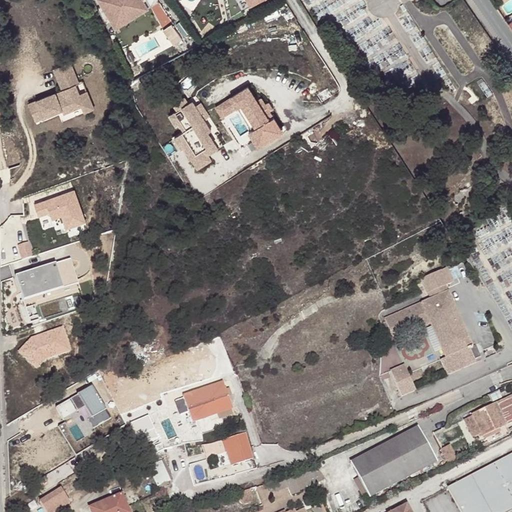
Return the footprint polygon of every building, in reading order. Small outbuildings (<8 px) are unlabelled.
[(98,0),(111,21),(130,10),(134,18),(148,10),(141,0),(98,0)] [(130,10),(111,21),(115,29),(134,18),(130,10)] [(29,105),(36,122),(63,111),(64,114),(82,107),(73,87),(79,85),(70,64),(54,70),(63,91),(29,105)] [(133,79),(130,81),(133,91),(144,87),(138,76),(133,79)] [(63,111),(36,122),(37,126),(59,116),(62,123),(94,110),(83,83),(79,85),(73,87),(82,107),(64,114),(63,111)] [(251,87),(241,93),(260,126),(257,129),(251,132),(260,147),(270,141),(267,137),(278,131),(276,127),(275,128),(271,120),(276,117),(264,98),(259,101),(251,87)] [(260,126),(241,93),(218,107),(223,117),(243,105),(257,129),(260,126)] [(177,111),(189,104),(185,97),(173,104),(177,111)] [(177,111),(170,115),(176,125),(179,124),(183,132),(191,143),(184,147),(191,158),(215,144),(208,133),(211,131),(200,114),(195,106),(192,101),(189,104),(177,111)] [(195,106),(200,114),(206,111),(201,102),(195,106)] [(276,117),(271,120),(275,128),(276,127),(278,131),(267,137),(270,141),(285,132),(276,117)] [(184,147),(191,143),(183,132),(174,137),(181,149),(184,147)] [(215,144),(191,158),(198,169),(211,160),(207,154),(217,148),(215,144)] [(74,192),(33,206),(38,220),(51,216),(54,224),(61,222),(66,235),(86,228),(74,192)] [(73,257),(14,276),(24,307),(83,288),(73,257)] [(454,278),(451,270),(424,280),(430,296),(432,295),(447,289),(454,286),(451,279),(454,278)] [(450,295),(447,289),(432,295),(434,301),(450,295)] [(434,301),(405,312),(407,315),(388,323),(395,340),(432,326),(446,361),(440,363),(447,379),(476,367),(475,364),(481,361),(476,349),(473,350),(451,294),(450,295),(434,301)] [(405,312),(386,320),(388,323),(407,315),(405,312)] [(27,337),(13,351),(34,373),(45,363),(71,355),(63,327),(27,337)] [(405,367),(400,369),(403,377),(408,375),(405,367)] [(403,377),(400,369),(390,372),(400,398),(415,392),(408,375),(403,377)] [(220,375),(222,379),(223,382),(226,393),(230,391),(240,388),(237,377),(234,374),(231,371),(220,375)] [(226,393),(223,382),(183,396),(184,399),(176,402),(181,416),(189,413),(192,423),(217,414),(231,409),(232,409),(228,397),(226,393)] [(90,387),(56,408),(65,422),(85,409),(98,430),(115,422),(90,387)] [(482,438),(504,428),(492,404),(471,415),(463,420),(471,437),(480,433),(482,438)] [(231,409),(217,417),(219,420),(233,415),(231,409)] [(154,427),(137,433),(142,446),(159,440),(154,427)] [(434,465),(415,429),(349,464),(369,500),(434,465)] [(226,447),(232,465),(253,459),(244,434),(244,432),(202,446),(205,455),(226,447)] [(446,442),(437,446),(446,465),(455,461),(446,442)] [(511,453),(447,487),(460,511),(508,511),(511,510),(511,453)] [(193,465),(198,479),(212,475),(208,461),(193,465)] [(161,462),(149,467),(158,487),(170,481),(161,462)] [(144,470),(134,474),(136,479),(145,475),(144,470)] [(304,476),(273,484),(277,499),(308,491),(304,476)] [(61,489),(40,502),(46,511),(55,511),(70,503),(61,489)] [(89,508),(91,511),(128,511),(121,494),(89,508)] [(410,511),(406,503),(389,511),(410,511)]
